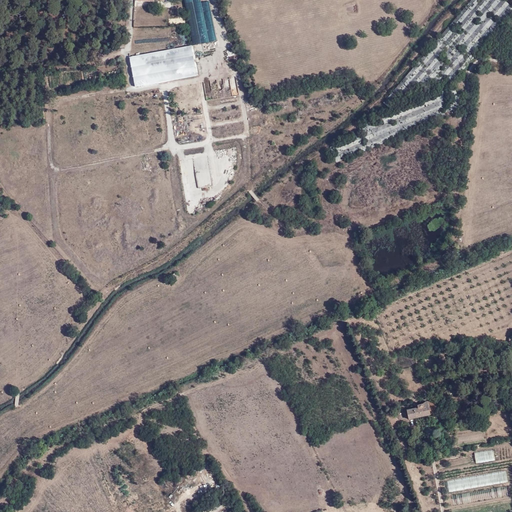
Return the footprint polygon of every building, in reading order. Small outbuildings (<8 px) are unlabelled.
[(181,0),(190,42),(212,38),(204,0),(181,0)] [(511,15),(511,5),(505,0),(473,0),(385,104),(389,108),(399,97),(405,101),(420,84),(427,89),(434,81),(440,86),(449,77),(454,82),(511,15)] [(194,75),(188,43),(126,55),(132,88),(194,75)] [(465,111),(455,87),(360,127),(363,135),(331,148),(337,164),(465,111)] [(409,419),(415,418),(437,413),(435,400),(425,402),(423,404),(418,405),(418,408),(407,411),(409,419)]
